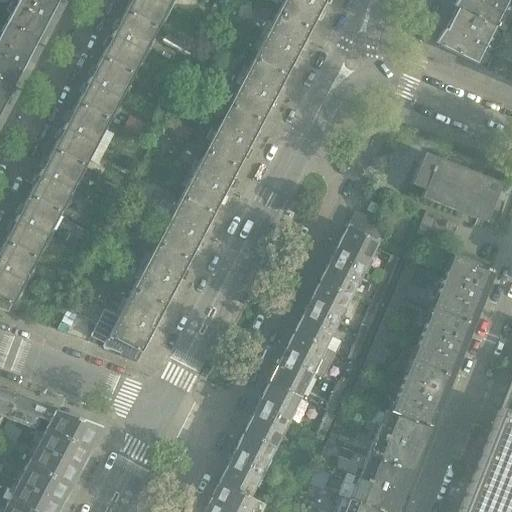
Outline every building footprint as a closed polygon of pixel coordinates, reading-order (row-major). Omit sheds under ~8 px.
[(17,0),(4,24),(36,41),(57,0),(17,0)] [(129,0),(124,12),(156,29),(170,0),(129,0)] [(324,0),(283,0),(276,15),(308,32),(324,0)] [(507,0),(457,0),(453,7),(456,9),(457,8),(494,27),(507,0)] [(494,27),(457,8),(456,9),(445,31),(443,30),(434,43),(438,45),(437,46),(475,64),(494,27)] [(124,12),(100,58),(131,75),(156,29),(124,12)] [(276,15),(252,60),(284,77),(308,32),(276,15)] [(36,41),(4,24),(0,32),(0,81),(12,88),(36,41)] [(200,53),(166,35),(161,43),(187,58),(177,77),(178,78),(171,92),(177,96),(200,53)] [(100,58),(81,94),(75,104),(107,121),(131,75),(100,58)] [(252,60),(228,106),(260,123),(284,77),(252,60)] [(0,81),(0,110),(12,88),(0,81)] [(75,104),(65,123),(51,151),(83,168),(107,121),(75,104)] [(260,123),(228,106),(204,152),(236,169),(260,123)] [(51,151),(27,198),(58,214),(83,168),(51,151)] [(204,152),(179,199),(212,216),(236,169),(204,152)] [(421,159),(410,185),(423,190),(420,198),(476,220),(481,207),(490,210),(500,184),(435,159),(434,164),(421,159)] [(144,160),(138,171),(146,175),(152,164),(144,160)] [(27,198),(2,244),(34,261),(58,214),(27,198)] [(179,199),(155,245),(187,262),(212,216),(179,199)] [(366,212),(377,217),(381,209),(370,203),(366,212)] [(354,212),(341,237),(370,252),(373,247),(383,227),(354,212)] [(418,236),(452,244),(458,219),(424,212),(418,236)] [(359,275),(370,252),(341,237),(330,260),(359,275)] [(0,298),(12,303),(34,261),(2,244),(0,248),(0,298)] [(113,251),(100,244),(92,257),(106,264),(113,251)] [(416,244),(405,270),(414,273),(425,247),(416,244)] [(187,262),(155,245),(131,291),(163,308),(187,262)] [(388,289),(393,276),(392,275),(398,259),(391,256),(378,285),(388,289)] [(490,272),(452,257),(431,310),(468,325),(490,272)] [(347,299),(359,275),(330,260),(318,284),(347,299)] [(67,278),(74,281),(81,268),(75,264),(67,278)] [(97,274),(89,270),(84,280),(92,284),(97,274)] [(405,270),(394,296),(403,299),(414,273),(405,270)] [(335,324),(347,299),(318,284),(305,309),(335,324)] [(381,305),(388,289),(378,285),(363,321),(357,336),(366,339),(372,325),(381,305)] [(102,347),(136,359),(163,308),(131,291),(102,347)] [(394,296),(383,322),(392,325),(403,299),(394,296)] [(12,303),(0,298),(0,310),(7,313),(12,303)] [(322,349),(335,324),(305,309),(293,334),(322,349)] [(468,325),(431,310),(410,362),(448,377),(468,325)] [(383,322),(372,347),(381,351),(392,325),(383,322)] [(310,374),(322,349),(293,334),(280,360),(310,374)] [(345,391),(366,339),(357,336),(335,387),(345,391)] [(372,347),(361,373),(370,377),(381,351),(372,347)] [(297,400),(310,374),(280,360),(268,384),(297,400)] [(448,377),(410,362),(390,414),(427,430),(448,377)] [(359,402),(370,377),(361,373),(351,399),(353,400),(359,402)] [(491,430),(458,511),(511,511),(511,376),(511,378),(511,377),(511,397),(511,412),(498,411),(491,430)] [(285,424),(297,400),(268,384),(255,409),(285,424)] [(338,407),(345,391),(335,387),(329,403),(320,425),(314,439),(322,443),(338,407)] [(4,419),(14,396),(0,390),(0,423),(2,418),(4,419)] [(49,424),(56,411),(14,396),(4,419),(8,420),(0,434),(0,438),(14,446),(22,431),(15,426),(16,423),(32,429),(37,419),(49,424)] [(341,430),(353,400),(351,399),(345,397),(333,427),(341,430)] [(273,449),(285,424),(255,409),(243,433),(273,449)] [(100,428),(56,411),(49,424),(46,429),(88,452),(100,428)] [(418,452),(427,430),(390,414),(384,412),(375,434),(418,452)] [(88,452),(46,429),(27,465),(69,488),(88,452)] [(261,474),(273,449),(243,433),(230,459),(261,474)] [(409,474),(418,452),(375,434),(366,457),(409,474)] [(315,459),(322,443),(314,439),(306,456),(303,464),(311,467),(314,459),(315,459)] [(327,441),(316,467),(318,467),(324,470),(326,467),(335,445),(327,441)] [(342,448),(339,457),(349,461),(353,452),(342,448)] [(401,496),(409,474),(366,457),(357,479),(401,496)] [(249,499),(261,474),(230,459),(218,484),(249,499)] [(56,511),(69,488),(27,465),(8,501),(28,511),(56,511)] [(318,469),(312,484),(324,489),(330,473),(318,469)] [(375,511),(394,511),(401,496),(357,479),(349,501),(375,511)] [(249,499),(218,484),(203,511),(261,511),(264,507),(249,499)] [(375,511),(349,501),(339,497),(333,511),(375,511)] [(28,511),(8,501),(1,511),(28,511)]
